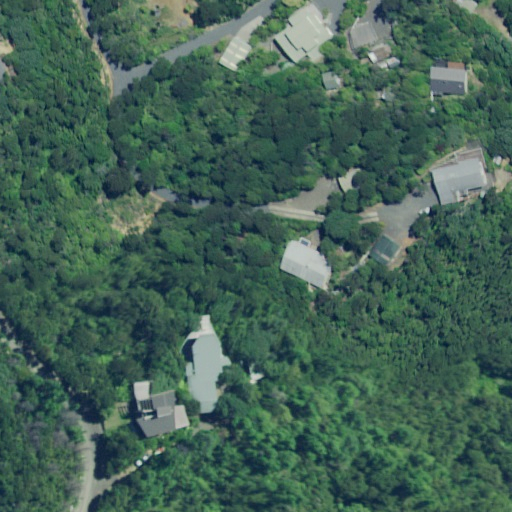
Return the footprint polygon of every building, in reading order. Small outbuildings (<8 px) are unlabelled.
[(324,15),(314,1),(289,19),(293,25),(276,37),(295,63),(321,43),(332,36),(320,19),(324,15)] [(252,47),(235,37),(220,62),(237,72),(252,47)] [(467,63),(448,62),(448,67),(433,66),(432,93),(466,94),(467,63)] [(339,84),(335,71),(322,76),(327,89),(339,84)] [(488,188),(479,157),(434,169),(442,200),(488,188)] [(371,184),(364,166),(338,176),(345,194),(371,184)] [(336,260),(294,239),(279,269),(321,290),(336,260)] [(181,333),(175,344),(178,364),(173,364),(177,392),(179,391),(183,415),(208,412),(204,383),(209,382),(208,373),(212,373),(207,343),(212,341),(201,325),(199,315),(179,318),(181,333)] [(157,408),(153,392),(132,398),(137,417),(122,421),(127,439),(173,427),(167,405),(157,408)]
